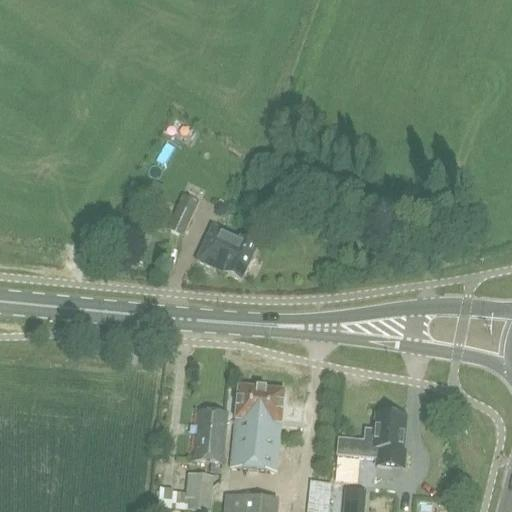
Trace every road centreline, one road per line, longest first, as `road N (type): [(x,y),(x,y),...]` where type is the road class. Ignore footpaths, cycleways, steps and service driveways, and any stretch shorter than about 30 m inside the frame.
road 1 (secondary): [(0,302),(276,326)]
road 2 (secondary): [(276,326),(477,358),(511,373)]
road 3 (secondary): [(511,310),(419,306),(276,326)]
